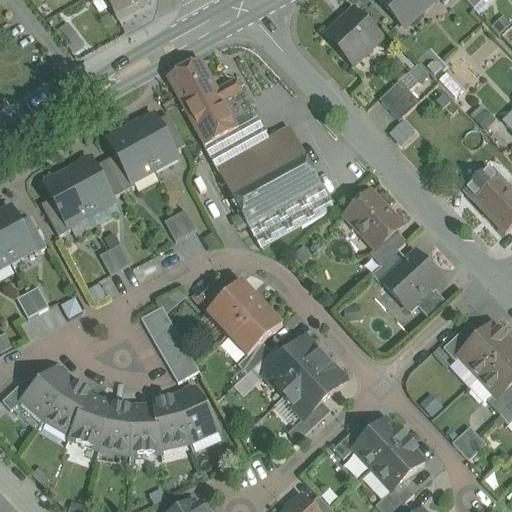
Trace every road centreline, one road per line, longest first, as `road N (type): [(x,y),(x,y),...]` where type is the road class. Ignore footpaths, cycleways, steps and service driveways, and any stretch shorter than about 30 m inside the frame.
road 1 (residential): [(496,281),(239,9)]
road 2 (residential): [(92,318),(195,266),(239,259),(282,281),(382,384)]
road 3 (secondary): [(0,142),(239,9)]
road 4 (residential): [(382,384),(249,511)]
road 5 (residential): [(382,384),(460,469),(467,511)]
road 6 (residential): [(496,281),(382,384)]
